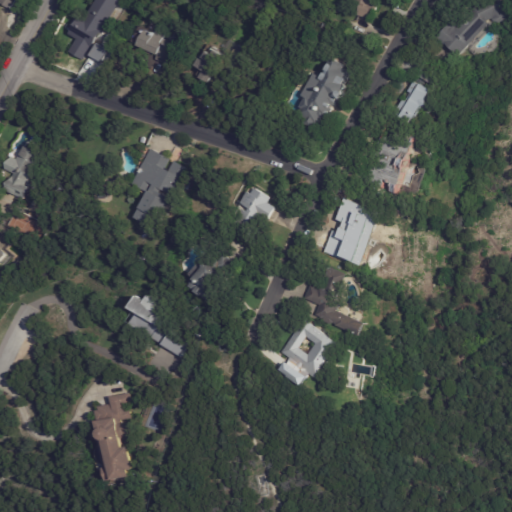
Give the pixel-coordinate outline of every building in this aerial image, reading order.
[(11,9),(0,1),(0,0),(19,0),(12,10),(11,9)] [(115,0),(121,4),(103,33),(102,33),(84,62),(69,53),(77,40),(72,36),(83,19),(87,22),(101,0),(115,0)] [(379,0),(377,7),(375,7),(370,21),(357,16),(360,6),(351,3),(351,0),(379,0)] [(493,25),(464,56),(450,43),(449,45),(441,37),(454,23),(458,27),(476,8),(477,9),(493,0),(505,0),(511,14),(511,18),(511,20),(504,24),(498,21),(496,19),(491,22),(494,24),(493,25)] [(167,34),(175,38),(170,48),(174,50),(166,66),(155,61),(158,55),(153,53),(150,58),(145,54),(147,49),(142,47),(150,31),(157,34),(160,29),(164,31),(164,32),(167,34)] [(100,62),(106,50),(96,44),(89,56),(100,62)] [(219,52),(226,56),(223,60),(221,59),(218,64),(221,67),(217,73),(215,72),(207,83),(196,76),(201,69),(197,67),(204,56),(207,59),(211,52),(215,55),(218,51),(219,52)] [(336,107),(330,119),(326,117),(326,119),(323,117),(317,130),(299,120),(305,109),(304,108),(309,98),(305,96),(318,73),(324,77),(334,57),(345,63),(343,67),(353,73),(346,85),(349,86),(347,91),(350,93),(346,100),(341,98),(336,107)] [(436,84),(423,76),(428,67),(442,75),(437,84),(436,84)] [(419,82),(426,86),(427,85),(438,91),(433,99),(435,106),(429,107),(420,125),(400,115),(409,99),(413,101),(416,94),(413,92),(418,81),(419,82)] [(424,140),(408,191),(378,181),(394,130),(424,140)] [(26,146),(43,155),(27,186),(31,188),(24,202),(6,193),(15,175),(8,171),(14,158),(17,160),(25,145),(26,146)] [(170,158),(172,159),(166,169),(170,171),(175,161),(187,168),(181,179),(179,178),(170,194),(161,189),(160,190),(155,187),(152,191),(158,194),(159,192),(172,199),(155,229),(136,218),(150,194),(133,184),(154,149),(170,158)] [(277,210),(271,220),(263,215),(253,231),(239,221),(246,210),(251,213),(253,210),(245,205),(253,193),(255,195),(259,189),(275,199),(271,204),(278,208),(277,210)] [(379,215),(361,260),(332,248),(351,202),(379,214),(379,215)] [(231,259),(239,266),(207,302),(190,286),(191,285),(191,282),(194,279),(190,275),(207,255),(218,266),(228,256),(231,259)] [(353,276),(340,304),(344,305),(341,312),(372,325),(366,338),(339,327),(340,326),(337,324),(334,326),(326,322),(324,318),(319,316),(324,306),(309,300),(315,286),(321,288),(323,284),(331,287),(334,280),(328,278),(333,267),(353,275),(353,276)] [(180,354),(178,356),(127,321),(135,310),(133,309),(142,296),(149,301),(152,296),(173,311),(162,327),(187,344),(180,354)] [(291,375),(298,366),(299,367),(301,364),(299,363),(299,364),(284,353),(308,319),(317,325),(316,326),(342,345),(318,379),(310,374),(302,385),(290,376),(291,375)] [(370,377),(371,366),(363,366),(363,354),(346,353),(344,388),(359,389),(360,376),(370,377)] [(111,484),(108,471),(110,471),(102,434),(105,434),(103,422),(100,423),(98,413),(102,412),(101,408),(114,405),(113,398),(132,394),(134,404),(127,406),(129,412),(133,411),(135,419),(123,422),(122,424),(123,426),(131,424),(134,438),(125,440),(128,451),(132,450),(137,472),(132,473),(133,480),(115,484),(115,483),(111,484)]
